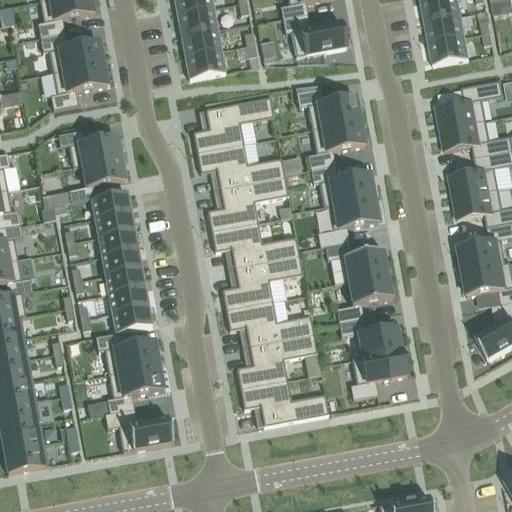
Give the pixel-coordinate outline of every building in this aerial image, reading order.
[(44,27),(37,29),(40,43),(65,38),(62,24),(94,19),(90,0),(69,0),(39,6),(44,27)] [(210,0),(173,0),(177,19),(213,13),(210,0)] [(289,10),(280,11),(283,25),(307,20),(305,7),(337,1),(336,0),(286,0),(288,6),(289,10)] [(456,0),(451,0),(421,6),(425,27),(461,20),(456,0)] [(483,0),(474,0),(476,8),(484,7),(483,0)] [(246,6),(238,8),(240,20),(248,18),(246,6)] [(213,13),(177,19),(181,40),(217,34),(213,13)] [(307,20),(283,25),(285,38),(291,37),(296,62),(346,52),(341,27),(310,33),(307,20)] [(461,20),(425,27),(429,48),(465,41),(461,20)] [(488,25),(480,27),(482,38),(490,37),(488,25)] [(217,34),(181,40),(185,62),(221,55),(217,34)] [(252,37),(244,39),(246,50),(254,49),(252,37)] [(490,37),(482,38),(484,50),(492,49),(490,37)] [(65,38),(40,43),(43,57),(49,56),(53,78),(103,68),(99,46),(67,52),(65,38)] [(465,41),(429,48),(433,71),(469,64),(465,41)] [(254,49),(246,50),(248,62),(256,61),(254,49)] [(221,55),(185,62),(189,84),(225,77),(221,55)] [(57,99),(51,101),(53,115),(78,110),(76,96),(107,91),(103,68),(53,78),(57,99)] [(511,85),(503,87),(507,107),(511,105),(511,85)] [(464,106),(436,111),(440,134),(486,125),(482,105),(503,101),(500,86),(461,93),(464,106)] [(321,93),(296,97),(299,112),(307,110),(312,134),(360,125),(355,101),(324,107),(321,93)] [(209,134),(193,137),(197,158),(243,149),(240,128),(273,122),(270,102),(205,114),(209,134)] [(316,159),(308,160),(310,174),(335,170),(333,156),(364,150),(360,125),(312,134),(316,159)] [(486,125),(440,134),(445,156),(472,151),(474,163),(511,155),(511,148),(511,141),(489,145),(486,125)] [(83,135),(58,140),(60,152),(69,150),(73,172),(120,163),(116,141),(85,147),(83,135)] [(243,149),(197,158),(200,178),(216,175),(220,194),(285,182),(281,163),(247,170),(243,149)] [(476,175),(449,180),(453,202),(498,194),(495,174),(511,170),(511,155),(474,163),(476,175)] [(0,196),(7,195),(3,173),(10,172),(7,158),(0,159),(0,196)] [(86,192),(68,195),(70,207),(91,204),(95,203),(93,191),(125,185),(120,163),(73,172),(73,173),(82,171),(86,192)] [(335,170),(310,174),(313,188),(319,187),(324,211),(374,202),(369,178),(338,183),(335,170)] [(223,213),(207,216),(211,236),(258,228),(254,207),(288,201),(285,182),(220,194),(223,213)] [(498,194),(453,202),(457,224),(485,219),(487,233),(511,228),(511,212),(502,214),(498,194)] [(7,195),(0,196),(0,232),(20,229),(18,216),(11,217),(7,195)] [(95,203),(91,204),(94,224),(130,217),(127,197),(95,203)] [(333,235),(317,238),(320,252),(349,246),(347,233),(378,227),(374,202),(324,211),(324,212),(328,211),(329,215),(333,235)] [(65,209),(54,211),(55,219),(67,217),(65,209)] [(54,211),(41,213),(43,226),(56,224),(55,219),(54,211)] [(289,211),(279,213),(281,223),(291,222),(289,211)] [(130,217),(94,224),(98,242),(134,236),(130,217)] [(258,228),(211,236),(215,257),(231,254),(234,273),(299,261),(296,242),(262,248),(258,228)] [(490,246),(458,252),(463,277),(511,268),(510,267),(506,268),(501,245),(511,242),(511,228),(487,233),(490,246)] [(0,267),(18,264),(14,244),(22,242),(20,229),(0,232),(0,267)] [(72,235),(64,236),(67,248),(74,247),(72,235)] [(134,236),(98,242),(101,261),(137,255),(134,236)] [(349,246),(320,252),(325,251),(327,265),(343,262),(347,286),(388,279),(383,254),(352,260),(349,246)] [(74,247),(67,248),(69,260),(77,259),(74,247)] [(137,255),(101,261),(105,280),(141,274),(137,255)] [(238,292),(222,294),(226,315),(273,306),(269,286),(303,279),(299,261),(234,273),(238,292)] [(18,264),(0,267),(0,289),(5,289),(8,300),(22,298),(32,296),(30,283),(22,285),(18,264)] [(511,275),(511,268),(463,277),(467,301),(499,296),(501,309),(511,307),(511,275)] [(79,273),(71,274),(73,286),(81,285),(79,273)] [(141,274),(105,280),(108,298),(144,292),(141,274)] [(352,311),(336,313),(339,328),(366,323),(363,309),(392,303),(388,279),(347,286),(352,311)] [(81,285),(73,286),(76,298),(84,296),(81,285)] [(144,292),(108,298),(108,299),(112,318),(148,311),(144,292)] [(8,300),(0,301),(0,324),(26,320),(22,298),(8,300)] [(70,300),(62,301),(64,313),(72,312),(70,300)] [(273,306),(226,315),(230,335),(245,333),(249,351),(314,339),(310,321),(276,327),(273,306)] [(497,330),(475,343),(488,366),(511,351),(511,307),(501,309),(491,311),(494,325),(497,330)] [(86,310),(78,312),(80,324),(88,322),(86,310)] [(148,311),(112,318),(115,338),(151,331),(148,311)] [(72,312),(64,313),(66,325),(74,323),(72,312)] [(26,320),(0,324),(0,346),(25,342),(21,322),(26,321),(26,320)] [(88,322),(80,324),(83,336),(91,334),(88,322)] [(366,323),(339,328),(341,342),(353,340),(358,363),(352,364),(352,365),(402,355),(401,355),(396,331),(368,336),(366,323)] [(120,337),(95,342),(98,356),(104,355),(108,379),(158,370),(154,345),(122,351),(120,337)] [(252,370),(236,373),(240,394),(287,385),(283,364),(317,358),(314,339),(249,351),(252,370)] [(25,342),(0,346),(0,368),(29,364),(25,342)] [(59,346),(51,347),(53,359),(61,358),(59,346)] [(356,389),(350,390),(353,404),(377,400),(375,386),(406,380),(402,355),(352,365),(356,389)] [(61,358),(53,359),(55,371),(63,369),(61,358)] [(29,364),(0,368),(0,390),(33,385),(29,364)] [(113,403),(107,404),(109,418),(134,414),(132,400),(163,394),(158,370),(108,379),(113,403)] [(33,385),(0,390),(0,412),(37,406),(33,385)] [(287,385),(240,394),(244,414),(260,411),(263,431),(328,419),(325,399),(291,406),(287,385)] [(67,388),(59,390),(61,402),(69,400),(67,388)] [(69,400),(61,402),(63,413),(71,412),(69,400)] [(37,406),(0,412),(0,434),(40,427),(37,406)] [(109,418),(105,419),(107,434),(118,432),(123,457),(173,447),(168,422),(137,428),(134,414),(109,418)] [(40,427),(0,434),(0,435),(4,456),(44,448),(40,427)] [(75,431),(67,432),(69,444),(77,443),(75,431)] [(77,443),(69,444),(71,456),(79,454),(77,443)] [(44,448),(4,456),(8,478),(49,471),(44,448)] [(379,511),(430,511),(429,502),(379,511)]
